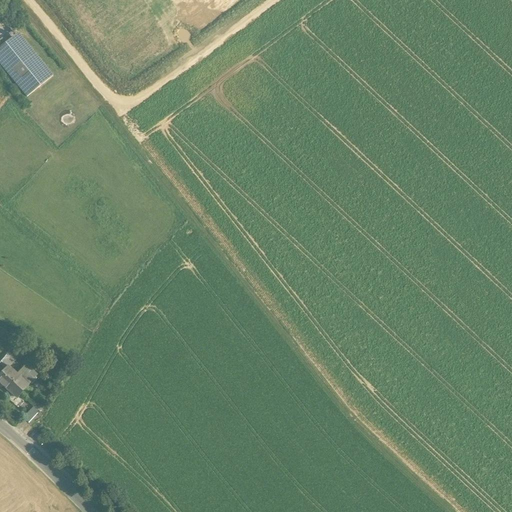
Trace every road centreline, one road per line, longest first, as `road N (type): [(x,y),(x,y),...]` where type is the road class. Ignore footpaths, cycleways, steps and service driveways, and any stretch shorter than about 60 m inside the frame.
road 1 (track): [(19,4),(372,438),(451,511)]
road 2 (track): [(274,0),(109,117)]
road 3 (residential): [(93,511),(0,427)]
